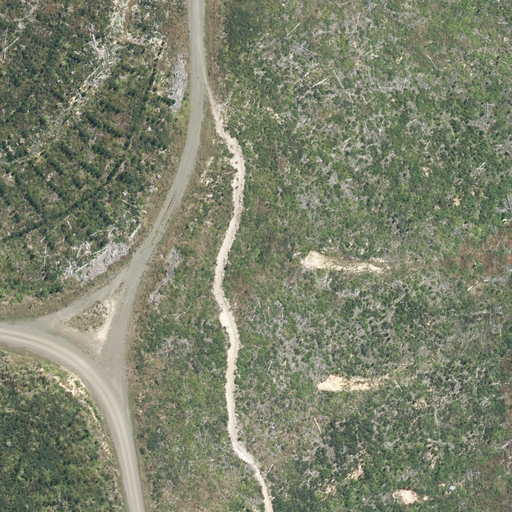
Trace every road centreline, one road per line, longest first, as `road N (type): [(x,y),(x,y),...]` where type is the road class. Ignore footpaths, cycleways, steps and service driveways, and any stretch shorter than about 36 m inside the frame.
road 1 (track): [(208,0),(204,62),(181,156),(124,300),(91,328),(47,343)]
road 2 (track): [(0,331),(47,343),(109,388),(136,511)]
